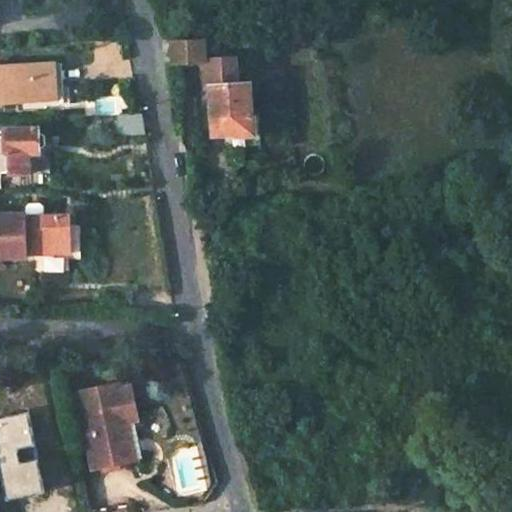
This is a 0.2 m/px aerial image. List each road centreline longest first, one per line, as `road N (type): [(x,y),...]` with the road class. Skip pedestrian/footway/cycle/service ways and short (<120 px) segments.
road 1 (residential): [(135,0),(212,403),(242,511)]
road 2 (unknown): [(197,324),(0,322)]
